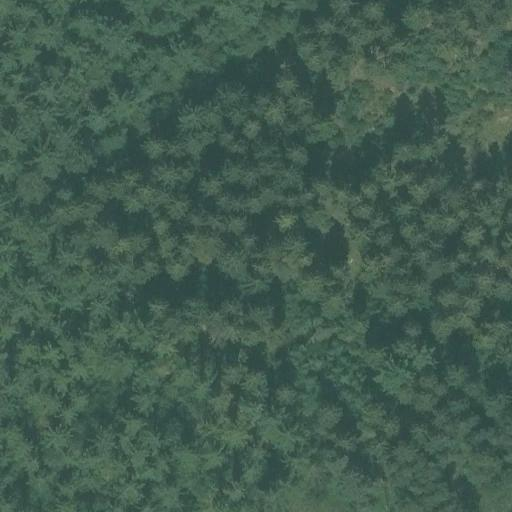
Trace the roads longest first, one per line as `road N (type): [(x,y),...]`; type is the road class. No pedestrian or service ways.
road 1 (track): [(0,190),(227,386),(236,462),(220,511)]
road 2 (track): [(27,214),(328,0)]
